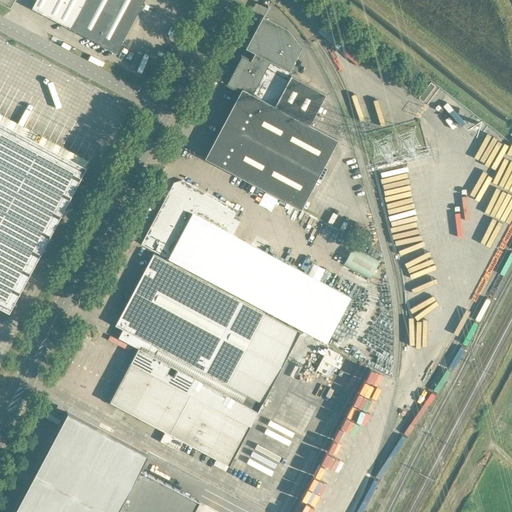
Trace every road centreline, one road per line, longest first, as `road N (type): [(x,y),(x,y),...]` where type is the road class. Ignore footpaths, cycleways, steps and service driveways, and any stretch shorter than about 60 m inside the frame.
road 1 (tertiary): [(0,423),(164,111)]
road 2 (unknown): [(86,511),(118,453),(132,445),(267,511)]
road 3 (unclassified): [(164,111),(0,23)]
road 4 (tertiary): [(164,111),(223,0)]
